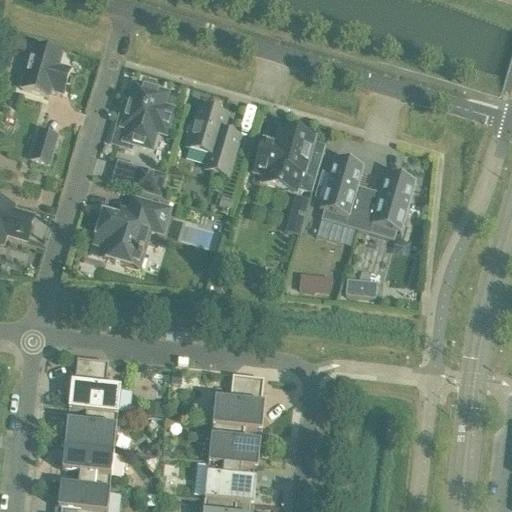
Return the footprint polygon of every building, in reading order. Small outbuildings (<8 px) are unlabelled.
[(51,94),(63,97),(70,73),(58,69),(61,57),(33,49),(21,92),(49,100),(51,94)] [(120,128),(114,148),(125,152),(127,145),(150,151),(155,134),(164,137),(171,114),(161,112),(165,98),(159,96),(160,92),(142,87),(141,91),(135,90),(130,106),(126,105),(122,121),(125,122),(124,129),(120,128)] [(240,140),(238,140),(222,135),(227,119),(198,110),(194,125),(190,126),(187,129),(186,132),(185,136),(186,139),(189,143),(186,151),(209,157),(205,173),(228,180),(240,140)] [(264,142),(262,150),(254,176),(264,179),(263,184),(262,184),(262,185),(296,195),(302,176),(304,177),(314,142),(280,132),(276,145),(264,142)] [(39,134),(31,163),(48,168),(57,139),(39,134)] [(321,224),(357,234),(369,193),(358,190),(364,170),(334,161),(329,177),(321,175),(314,201),(321,203),(319,213),(323,214),(321,224)] [(138,171),(132,192),(159,200),(165,179),(138,171)] [(369,193),(357,234),(393,245),(396,235),(401,236),(416,185),(386,177),(380,197),(369,193)] [(218,209),(219,209),(230,212),(233,204),(221,200),(218,209)] [(102,250),(99,261),(106,263),(106,264),(114,266),(115,265),(122,267),(122,268),(139,273),(140,269),(140,268),(150,234),(162,237),(170,212),(132,202),(128,215),(121,212),(118,221),(118,220),(102,215),(100,224),(101,224),(99,232),(97,231),(93,248),(100,250),(100,249),(102,250)] [(0,247),(2,248),(5,238),(26,244),(33,219),(12,213),(14,209),(0,205),(0,247)] [(291,217),(302,220),(305,208),(294,205),(291,217)] [(299,293),(316,296),(317,282),(301,280),(299,293)] [(345,299),(375,303),(377,287),(347,284),(345,299)] [(74,387),(71,387),(68,413),(85,414),(117,417),(120,392),(105,391),(108,367),(77,363),(74,387)] [(215,403),(212,428),(244,431),(244,432),(261,433),(264,408),(261,408),(263,383),(232,380),(230,404),(215,403)] [(67,425),(64,450),(113,455),(117,417),(85,414),(84,427),(67,425)] [(212,428),(208,465),(240,469),(257,471),(260,446),(243,444),(244,432),(244,431),(212,428)] [(79,476),(77,488),(77,489),(109,492),(113,455),(64,450),(62,474),(79,476)] [(208,465),(204,503),(236,507),(253,509),(256,483),(239,482),(240,469),(208,465)] [(107,511),(109,492),(77,489),(77,488),(60,487),(57,511),(107,511)] [(204,503),(203,511),(235,511),(236,507),(204,503)]
